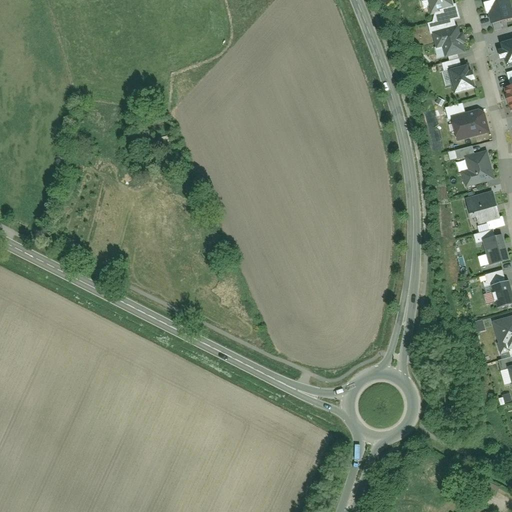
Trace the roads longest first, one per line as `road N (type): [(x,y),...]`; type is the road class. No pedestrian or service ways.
road 1 (secondary): [(0,243),(259,373)]
road 2 (tertiary): [(414,238),(396,114),(354,0)]
road 3 (residential): [(466,0),(510,182)]
road 4 (tertiary): [(405,382),(414,238)]
road 5 (tertiary): [(414,238),(380,373)]
